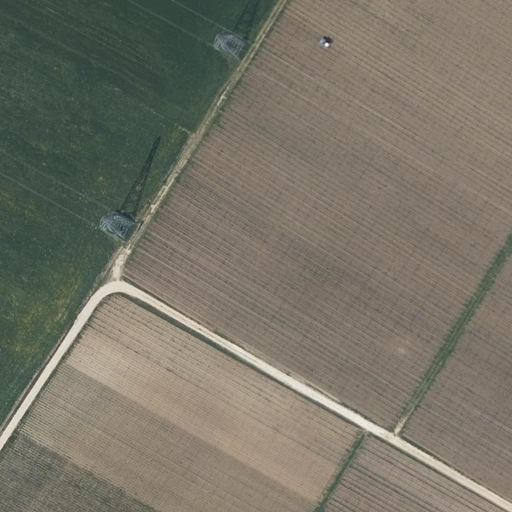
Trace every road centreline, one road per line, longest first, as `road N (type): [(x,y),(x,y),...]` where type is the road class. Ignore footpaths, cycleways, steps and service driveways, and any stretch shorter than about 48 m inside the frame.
road 1 (track): [(285,0),(0,449)]
road 2 (track): [(113,278),(511,507)]
